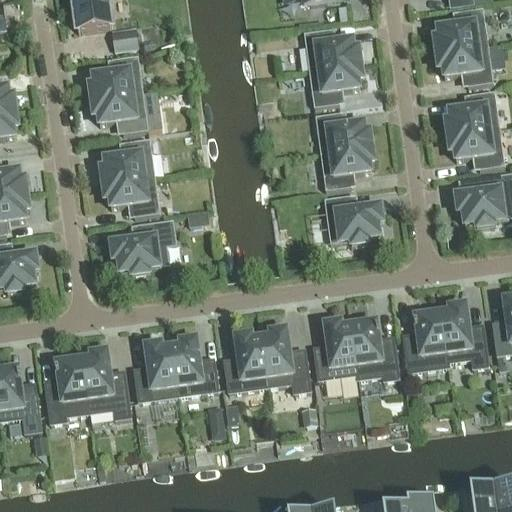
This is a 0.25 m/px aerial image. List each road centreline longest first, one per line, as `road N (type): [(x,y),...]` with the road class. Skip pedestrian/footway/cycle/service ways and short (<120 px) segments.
road 1 (residential): [(82,321),(427,274)]
road 2 (residential): [(37,15),(82,321)]
road 3 (residential): [(393,0),(427,274)]
